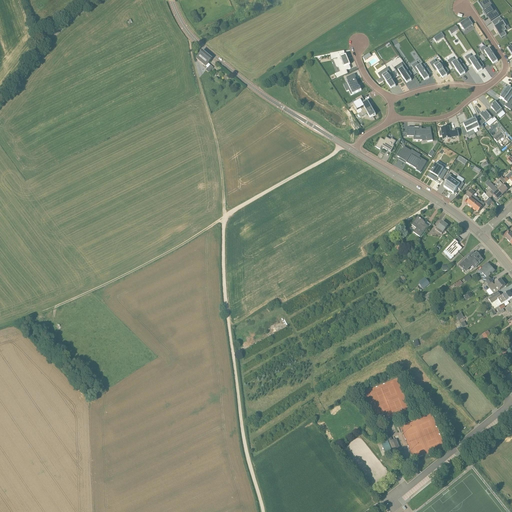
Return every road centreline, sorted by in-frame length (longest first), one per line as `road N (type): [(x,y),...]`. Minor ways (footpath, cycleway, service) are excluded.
road 1 (track): [(261,511),(226,309),(217,141),(189,33)]
road 2 (track): [(224,218),(119,277),(0,327)]
road 3 (secondary): [(352,151),(240,79),(189,33),(171,0)]
road 4 (unclassified): [(368,511),(511,393)]
road 5 (secondary): [(480,234),(352,151)]
road 6 (track): [(224,218),(342,144)]
road 7 (unclassified): [(0,93),(92,0)]
